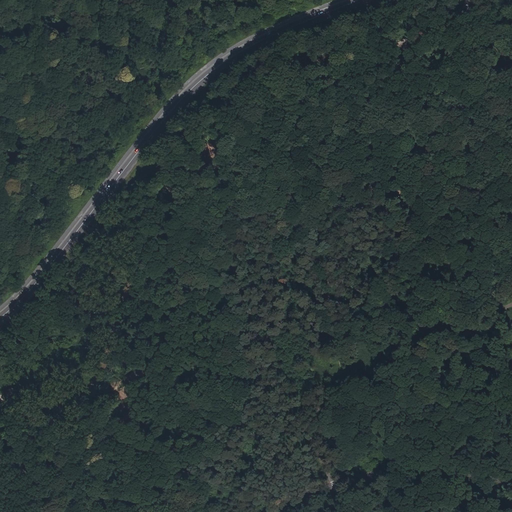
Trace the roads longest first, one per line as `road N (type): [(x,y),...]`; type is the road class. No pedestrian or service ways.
road 1 (secondary): [(359,0),(253,44),(192,87),(0,318)]
road 2 (track): [(0,121),(46,201),(113,115),(125,83),(241,0)]
road 3 (track): [(511,305),(300,402),(332,483)]
